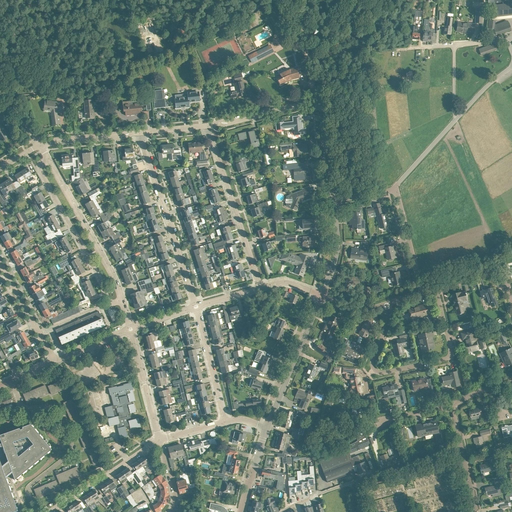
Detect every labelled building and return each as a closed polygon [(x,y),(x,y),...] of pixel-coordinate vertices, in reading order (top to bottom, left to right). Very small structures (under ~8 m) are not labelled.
[(494,5),(493,0),(488,0),(490,17),(511,14),(511,12),(511,3),(494,5)] [(444,29),(443,34),(450,35),(450,34),(451,35),(452,30),(451,30),(451,27),(452,18),(448,18),(447,27),(444,26),(444,29)] [(489,21),(488,29),(487,38),(511,30),(508,24),(507,21),(496,25),(494,25),(495,21),(489,21)] [(458,23),(457,26),(457,31),(461,32),(460,33),(466,33),(466,30),(468,30),(468,31),(474,32),(475,24),(468,23),(468,24),(458,23)] [(412,34),(412,39),(419,40),(420,34),(417,34),(418,27),(413,27),(413,34),(412,34)] [(494,44),(479,49),(481,55),(497,50),(494,44)] [(270,45),(266,47),(248,56),(252,64),(274,52),(271,46),(270,45)] [(299,77),(296,68),(289,70),(290,71),(285,73),(276,77),(278,80),(281,85),(288,80),(292,79),(299,77)] [(236,91),(230,93),(231,98),(237,96),(237,97),(246,95),(244,90),(242,82),(241,79),(243,79),(243,78),(251,76),(249,71),(241,73),(241,72),(233,74),(235,80),(236,80),(236,83),(234,84),(236,91)] [(166,107),(165,98),(164,98),(163,92),(161,90),(153,91),(154,109),(166,107)] [(187,97),(175,99),(176,106),(176,108),(185,107),(185,106),(189,106),(189,107),(189,101),(199,99),(199,92),(187,93),(187,97)] [(57,118),(57,113),(56,111),(62,110),(63,103),(51,101),(45,100),(45,104),(46,105),(45,109),(49,109),(49,110),(50,110),(50,109),(52,110),(52,112),(51,112),(53,125),(60,124),(59,117),(57,118)] [(93,100),(83,101),(85,114),(86,118),(94,118),(94,113),(98,113),(104,112),(104,111),(107,111),(106,105),(103,105),(97,106),(98,110),(94,110),(93,100)] [(140,100),(123,102),(124,107),(123,107),(123,112),(125,112),(125,116),(140,114),(140,111),(142,111),(140,100)] [(276,123),(276,128),(277,130),(284,129),(294,128),(294,135),(306,134),(305,129),(301,129),(300,116),(293,117),(293,122),(283,123),(283,122),(276,123)] [(1,124),(0,124),(0,135),(4,141),(5,141),(4,140),(9,138),(4,130),(1,124)] [(240,140),(244,139),(250,138),(252,148),(259,146),(262,145),(259,134),(254,135),(254,131),(249,132),(249,133),(246,133),(246,132),(238,134),(240,140)] [(188,144),(189,149),(189,152),(199,151),(200,156),(201,156),(201,162),(195,162),(195,167),(209,166),(204,150),(202,150),(201,142),(196,143),(188,144)] [(292,143),(280,144),(281,152),(288,151),(288,150),(289,150),(290,157),(301,156),(299,156),(299,152),(307,151),(307,144),(302,145),(292,146),(292,143)] [(162,147),(162,150),(163,150),(163,154),(172,153),(172,156),(172,160),(182,159),(181,150),(179,150),(175,150),(173,151),(172,145),(162,146),(162,147)] [(267,148),(263,148),(264,152),(264,154),(267,165),(272,164),(269,150),(268,150),(267,148)] [(122,155),(123,160),(123,161),(130,160),(133,168),(130,170),(131,174),(139,171),(134,157),(133,149),(125,150),(125,153),(125,154),(125,155),(123,155),(122,155)] [(105,152),(105,155),(101,155),(102,162),(110,161),(110,164),(115,163),(116,170),(115,170),(115,172),(119,172),(118,162),(116,163),(115,155),(113,156),(112,153),(113,153),(113,152),(112,152),(112,151),(105,152)] [(83,154),(84,159),(84,165),(91,164),(91,165),(94,164),(94,172),(93,172),(93,177),(100,176),(98,158),(93,159),(92,153),(86,154),(86,153),(85,153),(85,154),(83,154)] [(62,158),(61,158),(61,159),(62,158),(62,163),(62,166),(71,166),(74,165),(74,163),(74,158),(72,159),(71,155),(62,156),(62,158)] [(248,161),(247,157),(245,157),(237,160),(238,163),(236,164),(238,172),(247,170),(245,162),(248,161)] [(299,163),(283,165),(284,169),(289,168),(289,169),(293,169),(294,179),(304,178),(304,177),(310,176),(309,167),(300,168),(299,163)] [(27,168),(21,172),(25,179),(27,181),(28,181),(29,182),(34,179),(32,176),(31,176),(31,175),(32,175),(29,171),(30,171),(29,170),(27,168)] [(175,170),(173,171),(168,173),(170,178),(181,175),(180,171),(176,172),(175,170)] [(210,170),(205,171),(203,172),(204,176),(202,177),(203,179),(202,179),(202,180),(212,176),(210,170)] [(244,177),(245,179),(241,180),(243,187),(246,186),(246,187),(247,186),(250,185),(251,186),(255,185),(253,179),(252,174),(253,174),(252,170),(242,174),(243,177),(244,177)] [(21,172),(15,176),(17,180),(17,181),(15,182),(24,196),(28,194),(26,190),(24,191),(21,186),(19,183),(25,179),(21,172)] [(141,174),(136,175),(134,176),(136,182),(133,183),(143,180),(141,174)] [(170,178),(172,184),(179,182),(178,179),(180,178),(179,175),(170,178)] [(212,176),(202,180),(204,186),(214,183),(212,176)] [(82,180),(81,178),(80,178),(76,180),(76,181),(72,183),(75,181),(78,186),(76,187),(81,196),(86,193),(86,192),(88,191),(82,180)] [(10,179),(4,183),(9,192),(15,188),(21,198),(22,197),(24,196),(15,182),(12,184),(12,183),(10,179)] [(145,185),(143,180),(133,183),(134,189),(145,185)] [(181,187),(179,182),(172,184),(174,190),(181,187)] [(4,183),(0,185),(0,189),(1,191),(0,191),(0,194),(0,195),(6,204),(7,206),(10,205),(9,203),(6,199),(7,199),(5,197),(7,195),(7,193),(9,192),(4,183)] [(147,191),(145,185),(134,189),(133,189),(134,195),(140,193),(147,191)] [(183,193),(181,187),(174,190),(176,195),(183,193)] [(309,187),(304,189),(302,189),(302,191),(286,197),(286,199),(285,199),(285,203),(286,203),(286,206),(296,210),(297,207),(298,207),(297,206),(300,200),(312,195),(309,187)] [(216,188),(211,190),(209,191),(211,195),(208,195),(209,198),(218,195),(216,188)] [(24,196),(22,197),(24,200),(25,199),(28,197),(33,195),(34,194),(33,191),(28,194),(24,196)] [(149,197),(147,191),(140,193),(136,194),(138,200),(149,197)] [(99,195),(97,192),(92,195),(89,197),(92,201),(85,204),(89,211),(99,206),(95,199),(97,198),(96,196),(99,195)] [(41,193),(36,195),(34,196),(38,203),(45,200),(41,193)] [(184,199),(183,193),(176,195),(177,201),(184,199)] [(256,194),(251,195),(247,197),(248,200),(247,201),(249,205),(251,204),(251,203),(258,201),(256,194)] [(221,202),(218,195),(209,198),(210,201),(212,200),(214,204),(221,202)] [(151,203),(149,197),(138,200),(139,203),(143,202),(144,205),(151,203)] [(188,198),(184,199),(177,201),(179,207),(190,204),(188,198)] [(48,207),(45,200),(38,203),(42,210),(48,207)] [(256,209),(251,210),(253,217),(259,215),(260,216),(262,216),(264,215),(262,209),(263,208),(266,208),(265,206),(268,205),(267,202),(257,205),(258,208),(256,209)] [(220,208),(219,205),(206,209),(207,212),(213,210),(215,217),(226,213),(225,210),(224,211),(222,207),(220,208)] [(89,211),(93,217),(99,214),(96,207),(89,211)] [(153,207),(145,210),(146,212),(143,213),(144,217),(147,216),(154,213),(153,211),(154,211),(153,207)] [(373,214),(374,217),(377,216),(380,228),(388,227),(385,214),(382,215),(381,208),(374,209),(375,214),(373,214)] [(138,213),(137,210),(124,214),(126,219),(131,217),(131,216),(138,213)] [(188,210),(186,210),(181,212),(183,218),(198,213),(197,210),(193,212),(189,213),(188,210)] [(112,216),(111,213),(102,218),(104,223),(98,226),(101,233),(111,227),(107,221),(111,219),(110,217),(112,216)] [(156,219),(154,213),(147,216),(149,221),(156,219)] [(198,213),(183,218),(185,223),(192,221),(190,215),(198,213)] [(226,213),(215,217),(217,223),(211,225),(212,228),(225,224),(224,221),(227,220),(225,217),(227,216),(226,213)] [(356,230),(359,230),(361,230),(360,226),(364,226),(364,220),(360,220),(360,213),(350,213),(350,221),(353,221),(353,229),(356,229),(356,230)] [(39,217),(34,220),(36,223),(41,221),(46,218),(44,214),(40,216),(39,217)] [(49,217),(43,221),(46,227),(47,227),(50,225),(57,221),(58,221),(56,217),(55,218),(53,215),(49,217)] [(158,225),(156,219),(149,221),(151,227),(158,225)] [(314,219),(301,219),(302,229),(314,228),(314,219)] [(197,226),(195,220),(185,223),(187,229),(194,227),(197,226)] [(5,227),(2,221),(0,222),(0,230),(3,229),(5,231),(12,227),(13,226),(11,223),(5,227)] [(18,224),(20,229),(23,228),(25,231),(29,229),(24,221),(21,223),(18,224)] [(51,233),(46,236),(48,241),(51,239),(56,236),(54,232),(60,228),(59,225),(60,225),(58,221),(57,221),(50,225),(47,227),(51,233)] [(225,227),(225,224),(212,228),(219,226),(220,229),(219,229),(221,236),(231,233),(229,226),(225,227)] [(151,227),(138,231),(139,233),(149,230),(150,234),(160,230),(158,225),(151,227)] [(111,227),(101,233),(105,239),(112,236),(114,240),(119,237),(116,233),(115,234),(111,227)] [(187,229),(188,235),(195,232),(194,227),(187,229)] [(34,238),(29,229),(25,231),(27,235),(24,237),(27,241),(34,238)] [(262,230),(258,231),(260,238),(265,237),(266,236),(268,236),(269,239),(275,237),(273,231),(268,233),(267,232),(265,233),(264,229),(262,230)] [(12,238),(8,232),(0,237),(4,243),(12,238)] [(188,235),(190,241),(197,238),(195,232),(188,235)] [(231,233),(221,236),(223,242),(233,239),(231,233)] [(161,235),(156,237),(154,238),(155,240),(151,242),(150,242),(151,245),(163,241),(161,235)] [(209,235),(197,239),(197,238),(190,241),(192,246),(199,244),(198,242),(201,241),(201,240),(206,238),(208,243),(211,242),(209,235)] [(58,241),(55,243),(59,249),(60,249),(62,247),(69,243),(65,237),(61,239),(58,241)] [(121,242),(119,237),(114,240),(116,244),(114,245),(113,246),(110,248),(113,255),(123,249),(120,243),(121,242)] [(302,247),(309,247),(314,247),(314,248),(315,237),(314,237),(314,238),(303,238),(303,237),(303,238),(300,238),(300,242),(300,241),(303,241),(302,247)] [(4,243),(7,249),(15,245),(12,238),(4,243)] [(264,251),(272,249),(270,245),(275,243),(273,239),(268,240),(268,242),(262,244),(264,251)] [(165,247),(163,241),(156,244),(158,249),(165,247)] [(27,245),(26,242),(16,248),(17,250),(17,251),(16,250),(11,253),(14,260),(23,255),(20,249),(25,246),(27,245)] [(350,258),(356,259),(356,257),(366,258),(368,246),(367,246),(367,242),(361,242),(360,246),(360,250),(352,249),(350,258)] [(62,247),(60,249),(61,252),(60,252),(62,255),(66,253),(67,253),(68,252),(72,250),(69,243),(62,247)] [(386,244),(383,245),(378,246),(380,251),(385,250),(387,259),(389,259),(389,260),(390,261),(392,260),(392,259),(392,258),(396,257),(395,257),(393,251),(395,250),(393,246),(386,248),(386,244)] [(235,245),(230,246),(224,248),(227,255),(237,251),(235,245)] [(167,252),(165,247),(158,249),(159,252),(157,252),(158,255),(167,252)] [(205,253),(203,247),(193,250),(195,256),(206,253),(205,253)] [(125,253),(123,249),(113,255),(117,261),(120,260),(121,260),(121,259),(124,257),(122,254),(125,253)] [(239,258),(237,251),(227,255),(228,258),(229,257),(230,261),(226,262),(227,265),(237,262),(236,259),(239,258)] [(169,258),(167,252),(158,255),(159,259),(161,258),(162,261),(169,258)] [(208,259),(206,253),(195,256),(197,262),(208,259)] [(136,256),(135,254),(124,260),(126,262),(131,259),(134,257),(136,256)] [(300,257),(290,254),(283,254),(281,259),(285,261),(286,260),(286,259),(298,264),(297,266),(296,268),(297,268),(296,271),(295,270),(294,273),(299,275),(299,274),(303,276),(308,263),(309,263),(311,258),(301,254),(300,257)] [(23,255),(14,260),(18,266),(23,263),(22,260),(24,258),(23,255)] [(81,265),(77,259),(71,262),(69,258),(62,262),(65,267),(72,264),(74,269),(81,265)] [(126,262),(128,268),(121,271),(124,278),(135,273),(136,272),(133,264),(135,263),(133,258),(131,259),(126,262)] [(38,262),(36,259),(26,265),(27,267),(38,262)] [(147,259),(144,260),(145,260),(148,267),(154,265),(153,262),(149,263),(148,259),(147,259)] [(227,265),(223,266),(224,269),(232,267),(234,273),(243,270),(241,264),(238,264),(237,262),(227,265)] [(172,270),(171,264),(161,267),(163,273),(172,270)] [(78,275),(84,272),(81,265),(74,269),(71,270),(73,275),(70,276),(73,281),(74,282),(80,279),(78,275)] [(207,268),(206,265),(199,268),(201,273),(210,270),(209,267),(207,268)] [(25,268),(20,270),(24,277),(29,274),(32,272),(29,268),(27,269),(26,267),(25,268)] [(391,273),(390,269),(381,271),(383,277),(390,276),(392,286),(397,285),(398,286),(401,285),(401,284),(402,284),(399,272),(391,273)] [(174,276),(172,270),(163,273),(165,279),(174,276)] [(201,273),(203,279),(210,277),(209,274),(211,273),(210,270),(201,273)] [(245,277),(243,270),(236,273),(238,279),(245,277)] [(29,274),(24,277),(27,283),(32,281),(33,280),(34,283),(37,281),(45,276),(48,275),(46,272),(43,274),(42,273),(36,277),(33,271),(32,272),(29,274)] [(137,277),(135,273),(124,278),(127,285),(134,282),(133,279),(137,277)] [(45,276),(37,281),(38,284),(47,280),(45,276)] [(176,281),(174,276),(165,279),(167,284),(176,281)] [(214,282),(212,276),(203,279),(205,285),(214,282)] [(359,285),(359,280),(359,278),(354,277),(351,277),(346,277),(345,284),(343,288),(346,290),(348,289),(348,288),(351,285),(359,285)] [(152,282),(150,278),(138,282),(139,286),(152,282)] [(92,287),(89,280),(82,283),(80,279),(74,282),(70,284),(72,286),(78,284),(80,289),(81,289),(82,292),(92,287)] [(178,287),(176,281),(167,284),(168,290),(178,287)] [(156,297),(152,282),(139,286),(140,289),(143,288),(145,293),(142,294),(141,291),(131,294),(136,309),(145,305),(145,303),(146,302),(145,298),(146,297),(147,299),(151,297),(152,298),(156,297)] [(214,282),(205,285),(207,291),(214,288),(212,283),(214,282)] [(37,284),(29,288),(33,294),(38,291),(41,290),(38,285),(37,284)] [(38,291),(33,294),(36,301),(40,299),(40,298),(41,298),(46,295),(47,298),(52,295),(54,294),(58,291),(61,290),(59,287),(53,290),(47,293),(44,288),(41,290),(38,291)] [(95,294),(92,287),(82,292),(85,300),(76,304),(77,306),(90,302),(88,297),(95,294)] [(180,293),(178,287),(168,290),(171,289),(173,295),(180,293)] [(480,292),(482,297),(482,298),(487,297),(490,304),(491,303),(493,306),(497,305),(496,301),(497,301),(492,288),(485,290),(480,292)] [(284,291),(282,296),(287,298),(288,297),(291,298),(289,302),(295,304),(298,297),(292,294),(284,291)] [(458,314),(463,313),(465,312),(463,301),(468,300),(467,293),(466,293),(466,292),(453,295),(458,314)] [(172,302),(183,298),(182,294),(181,295),(180,293),(173,295),(170,296),(172,302)] [(42,303),(39,305),(42,312),(51,307),(61,301),(60,297),(48,304),(47,301),(44,303),(44,302),(43,303),(42,303)] [(411,318),(428,314),(429,315),(426,304),(417,307),(418,308),(409,310),(411,318)] [(52,314),(53,318),(63,312),(60,308),(54,312),(51,307),(42,312),(46,318),(52,314)] [(231,312),(229,313),(229,315),(231,320),(241,317),(242,320),(245,319),(244,313),(239,314),(237,307),(230,309),(231,312)] [(2,313),(0,314),(0,317),(1,319),(2,318),(3,321),(14,315),(11,308),(8,310),(8,309),(2,313)] [(99,311),(94,313),(60,327),(56,330),(55,329),(62,345),(105,326),(99,311)] [(324,332),(327,333),(332,335),(339,319),(332,316),(332,315),(331,315),(327,325),(326,325),(323,331),(324,331),(324,332)] [(14,319),(10,322),(11,324),(7,326),(10,332),(21,327),(19,324),(20,323),(18,320),(17,321),(17,320),(15,321),(14,319)] [(220,325),(219,319),(216,320),(209,322),(210,327),(220,325)] [(273,323),(270,324),(273,326),(276,327),(278,328),(275,333),(273,338),(275,339),(280,341),(284,330),(282,329),(285,322),(281,320),(278,319),(275,321),(275,323),(273,323)] [(359,334),(366,338),(373,323),(365,320),(359,334)] [(222,330),(220,325),(210,327),(212,333),(221,331),(222,330)] [(8,333),(7,330),(6,331),(5,331),(2,332),(4,335),(0,337),(0,341),(10,336),(9,332),(8,333)] [(474,330),(467,332),(462,333),(463,339),(466,339),(468,344),(466,344),(468,352),(478,350),(477,342),(474,330)] [(223,336),(221,331),(212,333),(213,339),(223,336)] [(24,332),(19,334),(18,335),(18,336),(15,338),(16,339),(19,343),(27,338),(24,332)] [(154,332),(147,334),(147,336),(144,337),(146,343),(156,341),(154,332)] [(327,333),(324,332),(325,332),(319,344),(315,349),(328,358),(333,352),(327,348),(327,349),(322,346),(327,333)] [(433,332),(419,335),(422,351),(434,348),(431,337),(434,337),(433,332)] [(503,332),(499,334),(498,335),(501,342),(503,342),(506,340),(507,340),(503,332)] [(234,342),(233,334),(229,335),(231,340),(226,341),(227,344),(234,342)] [(260,337),(258,341),(264,344),(262,349),(266,350),(267,348),(274,351),(274,349),(276,350),(277,346),(273,344),(273,343),(260,337)] [(31,344),(27,338),(19,343),(17,344),(20,350),(7,357),(9,360),(26,351),(24,348),(31,344)] [(194,344),(193,338),(182,341),(184,347),(194,344)] [(405,339),(402,339),(397,340),(397,344),(393,345),(395,357),(403,355),(401,346),(406,345),(405,339)] [(156,341),(146,343),(148,350),(155,348),(157,348),(158,350),(164,348),(163,346),(158,347),(156,342),(159,341),(158,340),(156,341)] [(343,354),(353,359),(356,360),(356,361),(358,357),(359,357),(359,356),(360,353),(357,352),(357,351),(347,346),(343,354)] [(164,349),(164,348),(158,350),(158,353),(165,352),(169,351),(170,354),(171,354),(172,356),(175,356),(174,351),(173,347),(164,349)] [(511,347),(500,353),(506,367),(509,366),(510,366),(511,364),(511,347)] [(259,350),(257,354),(260,355),(258,358),(261,359),(259,363),(262,363),(269,366),(272,360),(267,358),(265,357),(266,352),(259,350)] [(26,351),(9,360),(13,367),(16,365),(12,359),(26,351)] [(35,351),(31,353),(24,356),(25,359),(26,362),(30,360),(31,360),(38,357),(35,351)] [(181,351),(175,352),(177,360),(176,360),(183,359),(181,351)] [(156,353),(154,354),(149,355),(151,362),(158,360),(161,359),(160,357),(157,357),(156,353)] [(160,367),(158,360),(151,362),(153,368),(160,367)] [(306,372),(304,376),(307,378),(306,380),(311,382),(312,380),(313,380),(316,373),(318,374),(319,372),(322,371),(324,372),(325,369),(326,370),(329,364),(322,360),(319,367),(318,368),(314,366),(310,364),(306,373),(306,372)] [(198,361),(191,363),(188,364),(189,369),(199,367),(198,361)] [(250,366),(247,373),(249,373),(255,375),(257,376),(259,370),(261,371),(266,373),(269,366),(262,363),(259,363),(257,369),(250,366)] [(232,371),(231,365),(220,367),(222,374),(232,371)] [(170,370),(169,367),(161,369),(162,371),(154,373),(156,380),(167,377),(166,371),(170,370)] [(355,369),(343,368),(342,373),(345,373),(345,375),(345,376),(346,377),(346,378),(347,379),(349,379),(350,379),(352,389),(351,389),(350,389),(350,390),(349,391),(350,393),(351,394),(352,394),(353,394),(354,394),(354,395),(361,396),(360,392),(362,392),(360,383),(359,376),(358,377),(357,375),(356,374),(355,373),(355,369)] [(241,371),(238,372),(238,374),(248,377),(252,378),(249,387),(257,390),(258,390),(260,390),(262,382),(256,381),(257,376),(255,375),(249,373),(247,373),(241,371)] [(442,378),(443,385),(452,384),(452,387),(459,386),(456,372),(452,372),(452,375),(451,376),(450,375),(450,376),(442,378)] [(165,378),(156,380),(157,387),(167,385),(165,378)] [(412,383),(412,384),(414,391),(419,390),(419,389),(427,387),(427,388),(428,388),(425,378),(412,381),(412,383)] [(63,381),(56,384),(59,391),(62,389),(62,390),(66,388),(63,380),(62,380),(63,381)] [(110,396),(111,395),(112,398),(113,405),(105,408),(109,426),(117,424),(120,438),(128,436),(125,426),(129,425),(130,429),(141,427),(138,418),(131,420),(130,414),(136,412),(134,404),(132,404),(131,402),(135,401),(133,392),(132,393),(132,390),(133,390),(132,383),(123,385),(117,387),(117,386),(108,388),(110,396)] [(59,391),(56,384),(49,387),(48,386),(51,394),(52,394),(51,394),(55,392),(55,393),(59,391)] [(45,386),(38,389),(41,397),(41,396),(44,394),(44,395),(48,394),(45,385),(45,386)] [(383,389),(383,390),(381,390),(380,391),(381,397),(384,396),(391,394),(392,398),(399,396),(397,390),(396,385),(389,386),(389,387),(383,389)] [(38,389),(31,392),(34,399),(37,397),(37,398),(41,397),(38,389)] [(171,396),(169,389),(159,392),(160,398),(171,396)] [(299,407),(302,408),(305,409),(311,396),(313,397),(316,392),(314,392),(309,390),(308,394),(305,393),(298,390),(295,396),(302,399),(299,407)] [(23,394),(27,402),(30,400),(30,401),(34,399),(31,392),(24,395),(23,394)] [(182,399),(177,400),(178,404),(186,402),(184,393),(181,393),(182,399)] [(10,394),(4,397),(8,405),(14,403),(10,394)] [(171,396),(160,398),(162,405),(172,403),(171,396)] [(405,396),(400,397),(397,398),(398,404),(406,403),(405,396)] [(75,407),(72,400),(63,403),(64,403),(66,406),(65,407),(66,410),(75,407)] [(198,404),(199,410),(209,407),(208,401),(201,403),(198,404)] [(359,412),(358,421),(366,421),(367,409),(359,408),(360,406),(354,405),(354,412),(359,412)] [(78,414),(75,407),(66,410),(67,410),(69,413),(68,414),(69,417),(78,414)] [(211,413),(209,407),(199,410),(201,415),(211,413)] [(475,409),(469,410),(471,417),(472,420),(477,419),(479,418),(478,416),(482,415),(482,412),(481,407),(477,408),(478,409),(475,409)] [(172,415),(170,408),(163,410),(165,417),(172,415)] [(284,415),(283,419),(292,421),(293,417),(294,418),(296,417),(296,416),(303,417),(304,412),(298,410),(297,413),(284,410),(283,414),(284,415)] [(191,418),(189,412),(189,411),(172,415),(165,417),(167,424),(173,422),(174,423),(177,422),(176,416),(186,414),(186,417),(185,417),(186,419),(191,418)] [(81,421),(78,414),(69,417),(69,418),(70,417),(72,421),(71,421),(72,425),(81,421)] [(292,421),(283,419),(282,422),(281,422),(280,427),(290,429),(292,430),(291,433),(300,435),(302,435),(304,429),(300,428),(299,429),(293,428),(290,427),(292,421)] [(89,430),(86,422),(76,427),(77,427),(78,430),(77,430),(79,434),(89,430)] [(430,422),(417,425),(419,436),(438,432),(436,423),(435,424),(434,422),(432,422),(430,422)] [(4,434),(0,435),(0,439),(2,443),(0,443),(0,445),(0,447),(3,446),(3,448),(8,461),(6,463),(5,464),(10,474),(12,473),(15,480),(45,455),(47,453),(52,449),(46,443),(48,442),(46,439),(44,441),(43,439),(41,436),(31,424),(22,427),(23,428),(21,430),(19,428),(5,433),(4,434)] [(506,427),(502,428),(503,433),(504,438),(511,436),(511,440),(511,439),(511,425),(508,426),(506,425),(506,427)] [(92,437),(89,430),(79,434),(80,434),(81,437),(80,437),(82,441),(92,437)] [(234,432),(233,437),(232,443),(237,444),(238,442),(238,441),(244,442),(246,434),(234,432)] [(291,435),(278,432),(277,436),(278,437),(277,441),(288,444),(290,437),(290,438),(299,440),(300,435),(291,433),(291,435)] [(356,442),(345,448),(345,449),(347,454),(370,446),(370,445),(367,439),(365,434),(356,442)] [(479,437),(474,438),(474,442),(476,441),(477,448),(482,447),(484,446),(482,440),(483,439),(482,436),(479,437)] [(95,444),(92,437),(82,441),(83,441),(84,444),(83,444),(85,448),(95,444)] [(188,443),(189,447),(190,450),(206,446),(207,448),(210,445),(211,445),(210,439),(205,441),(206,442),(202,443),(202,442),(202,441),(201,441),(201,439),(193,441),(192,442),(192,441),(188,443)] [(387,451),(390,456),(388,457),(387,454),(380,456),(384,467),(397,462),(403,460),(396,442),(395,443),(394,440),(389,442),(392,449),(390,448),(388,449),(387,451)] [(290,444),(288,444),(277,441),(276,444),(275,444),(274,449),(284,451),(287,451),(286,454),(295,457),(296,453),(288,450),(290,444)] [(181,444),(175,446),(177,457),(184,455),(182,449),(181,444)] [(177,457),(175,446),(168,448),(171,458),(176,457),(177,457)] [(95,447),(88,450),(88,451),(88,450),(90,454),(89,454),(91,458),(98,454),(95,447)] [(318,460),(315,461),(315,465),(320,464),(325,477),(327,482),(354,472),(350,462),(350,460),(347,454),(345,449),(345,448),(343,448),(318,460)] [(230,462),(231,462),(231,466),(239,467),(240,461),(235,460),(236,456),(237,456),(237,452),(228,450),(227,454),(232,455),(230,462)] [(285,454),(277,453),(277,457),(283,457),(284,463),(287,463),(286,454),(285,454)] [(353,461),(350,462),(354,472),(357,471),(358,474),(367,471),(367,470),(366,466),(362,457),(361,454),(360,453),(351,457),(353,461)] [(92,461),(94,465),(102,461),(101,462),(98,454),(91,458),(91,457),(93,461),(92,461)] [(151,465),(144,456),(139,460),(142,466),(143,467),(145,470),(146,471),(149,468),(150,469),(152,468),(155,474),(159,472),(153,464),(151,465)] [(0,460),(0,511),(13,511),(18,511),(15,503),(17,503),(16,500),(14,501),(6,478),(10,474),(5,464),(5,463),(3,465),(0,460)] [(142,466),(139,460),(133,464),(136,469),(138,472),(141,470),(141,472),(144,470),(145,470),(143,467),(142,466)] [(486,465),(480,466),(482,473),(483,473),(484,473),(495,470),(493,460),(490,461),(485,462),(486,465)] [(237,474),(239,467),(231,466),(226,465),(225,473),(232,474),(232,473),(237,474)] [(78,467),(71,470),(74,478),(74,477),(77,475),(78,476),(81,475),(78,466),(78,467)] [(132,473),(128,468),(122,472),(127,480),(129,481),(134,478),(141,487),(144,485),(141,481),(134,472),(132,473)] [(71,470),(64,473),(67,481),(67,480),(70,478),(70,479),(74,478),(71,470)] [(261,477),(266,478),(277,480),(278,472),(273,471),(271,471),(270,472),(262,470),(261,477)] [(122,484),(127,480),(122,472),(116,476),(122,484)] [(281,473),(278,472),(277,480),(275,489),(282,490),(284,478),(284,473),(281,473)] [(56,475),(60,484),(60,483),(63,481),(63,482),(67,481),(64,473),(57,476),(56,475)] [(184,480),(176,482),(178,488),(189,485),(186,473),(182,474),(184,480)] [(162,477),(160,474),(156,477),(153,479),(158,486),(165,481),(163,477),(162,477)] [(228,479),(222,478),(218,495),(224,496),(225,492),(233,494),(235,484),(227,483),(228,479)] [(116,487),(111,479),(105,483),(110,491),(116,487)] [(56,481),(49,484),(52,492),(52,491),(55,490),(59,489),(56,481)] [(165,481),(158,486),(160,489),(161,491),(168,490),(167,484),(168,484),(165,481)] [(105,494),(110,491),(105,483),(100,487),(105,494)] [(195,483),(189,485),(178,488),(179,494),(189,491),(188,489),(195,487),(195,483)] [(49,484),(42,487),(45,495),(45,494),(48,493),(52,492),(49,484)] [(123,485),(120,487),(126,497),(127,497),(125,495),(128,493),(123,485)] [(490,487),(485,488),(487,495),(494,494),(494,496),(493,496),(498,495),(501,494),(499,485),(490,487)] [(42,487),(35,490),(34,489),(34,490),(37,498),(38,498),(37,497),(41,496),(45,495),(42,487)] [(126,497),(120,487),(117,488),(123,499),(126,497)] [(98,495),(95,490),(88,494),(92,499),(94,503),(98,501),(106,508),(108,506),(100,494),(98,495)] [(169,495),(168,490),(161,491),(161,493),(160,497),(169,499),(170,495),(169,495)] [(101,493),(100,494),(108,506),(109,506),(108,505),(110,504),(109,502),(110,502),(106,495),(103,497),(101,493)] [(92,499),(88,494),(83,497),(88,505),(93,501),(94,503),(92,499)] [(169,499),(160,497),(159,501),(158,502),(164,507),(167,503),(168,503),(169,499)] [(272,497),(270,498),(266,499),(268,505),(266,506),(268,511),(274,511),(272,504),(275,503),(272,497)] [(83,508),(78,501),(72,504),(76,511),(77,511),(80,510),(83,508)] [(263,504),(261,504),(261,503),(253,501),(253,502),(254,502),(253,505),(252,505),(250,511),(257,511),(258,508),(261,509),(263,504)] [(164,507),(158,502),(156,504),(152,506),(155,511),(160,511),(164,507)] [(316,504),(315,505),(316,511),(323,511),(322,503),(320,504),(319,502),(316,503),(316,504)] [(210,503),(209,508),(217,510),(218,511),(219,511),(220,511),(228,511),(227,510),(226,509),(224,507),(223,506),(222,506),(220,505),(218,505),(218,504),(210,503)]
